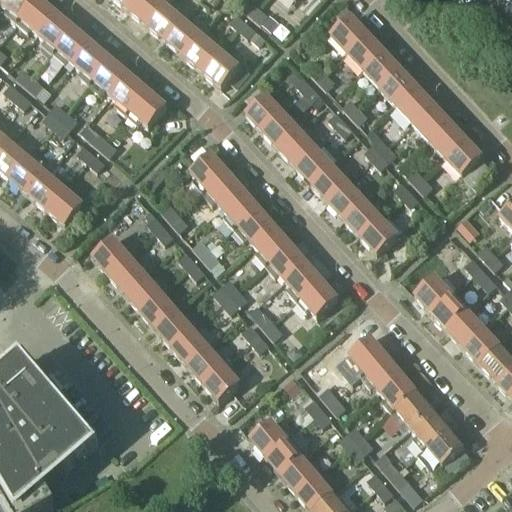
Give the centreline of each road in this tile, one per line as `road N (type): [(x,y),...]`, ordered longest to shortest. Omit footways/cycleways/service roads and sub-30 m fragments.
road 1 (residential): [(506,448),(216,126),(78,0)]
road 2 (residential): [(272,511),(51,267),(0,222)]
road 3 (residential): [(511,166),(359,0)]
